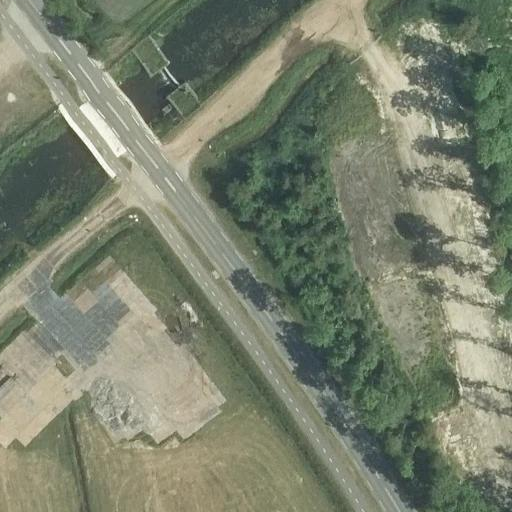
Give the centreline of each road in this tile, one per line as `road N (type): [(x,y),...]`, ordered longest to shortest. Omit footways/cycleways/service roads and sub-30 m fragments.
road 1 (primary): [(399,511),(290,347),(28,0)]
road 2 (track): [(472,346),(390,89),(330,11)]
road 3 (track): [(134,189),(344,0)]
road 4 (track): [(0,306),(134,189)]
